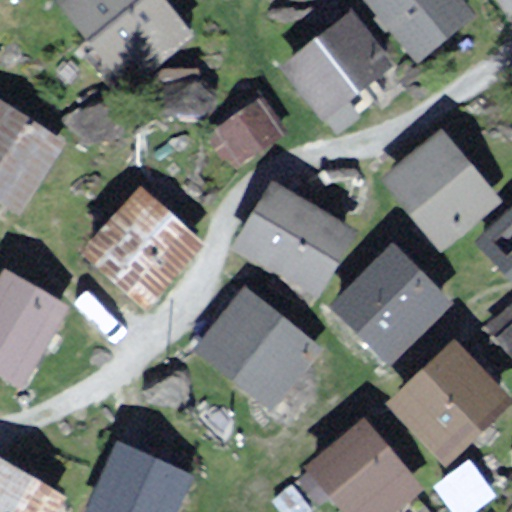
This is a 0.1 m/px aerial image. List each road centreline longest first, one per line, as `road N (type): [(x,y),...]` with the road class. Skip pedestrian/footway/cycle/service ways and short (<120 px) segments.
road 1 (track): [(511,76),(401,140),(310,165),(266,189),(234,219),(200,308),(174,338),(139,370),(0,455)]
road 2 (track): [(151,359),(109,339),(46,264),(0,236)]
